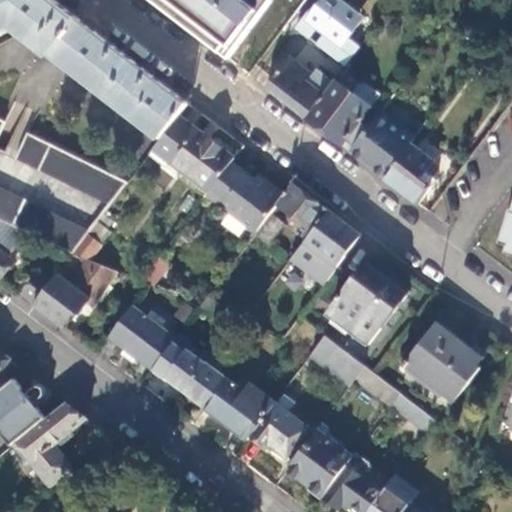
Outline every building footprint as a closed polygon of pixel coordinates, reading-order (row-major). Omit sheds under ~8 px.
[(0,0),(0,35),(17,27),(163,138),(181,115),(190,104),(171,89),(103,37),(54,0),(0,0)] [(153,0),(230,59),(273,0),(153,0)] [(351,8),(357,0),(324,0),(309,20),(342,44),(363,17),(351,8)] [(373,32),(363,24),(338,58),(347,65),(373,32)] [(290,105),(307,118),(334,82),(317,69),(314,73),(291,56),(267,87),(290,105)] [(353,93),(336,80),(334,82),(307,118),(335,140),(351,152),(369,129),(360,122),(371,107),(353,93)] [(381,95),(362,81),(353,93),(371,107),(381,95)] [(415,139),(382,112),(369,129),(351,152),(370,167),(385,178),(411,145),(415,139)] [(236,157),(181,115),(163,138),(159,143),(176,157),(172,162),(210,192),(234,160),(236,157)] [(75,254),(100,221),(129,182),(28,133),(16,156),(0,148),(0,134),(6,122),(0,118),(0,220),(36,236),(75,254)] [(159,143),(151,155),(167,167),(172,162),(176,157),(159,143)] [(434,162),(411,145),(385,178),(391,183),(418,204),(432,187),(421,178),(434,162)] [(234,160),(210,192),(208,193),(258,232),(272,215),(280,205),(278,203),(285,195),(271,184),(268,187),(234,160)] [(295,184),(293,183),(285,195),(278,203),(280,205),(314,231),(329,211),(313,199),(295,184)] [(348,226),(329,211),(314,231),(306,242),(338,268),(362,236),(348,226)] [(272,215),(258,232),(257,234),(270,244),(284,225),(272,215)] [(511,217),(502,245),(510,247),(507,256),(511,257),(511,217)] [(26,249),(36,236),(0,220),(0,276),(2,279),(15,262),(9,257),(15,250),(19,244),(26,249)] [(112,231),(100,221),(75,254),(90,260),(112,231)] [(30,253),(26,249),(19,244),(15,250),(26,258),(30,253)] [(169,266),(159,258),(141,281),(153,286),(169,266)] [(118,272),(90,260),(71,284),(58,275),(50,286),(36,304),(59,321),(65,326),(88,298),(94,301),(118,272)] [(356,334),(371,345),(409,297),(393,285),(389,291),(364,273),(334,310),(360,330),(356,334)] [(36,304),(50,286),(36,274),(21,293),(36,304)] [(148,319),(134,307),(111,336),(127,348),(122,354),(135,363),(139,358),(155,370),(176,343),(178,340),(162,329),(168,323),(153,312),(148,319)] [(409,370),(455,404),(481,370),(477,367),(484,359),(437,324),(401,373),(405,375),(409,370)] [(366,366),(327,336),(312,356),(352,386),(356,380),(366,366)] [(204,407),(226,378),(191,352),(190,353),(176,343),(155,370),(204,407)] [(0,353),(0,371),(9,360),(0,353)] [(402,394),(374,373),(366,366),(356,380),(393,407),(402,394)] [(245,393),(226,378),(204,407),(247,440),(250,436),(276,402),(252,384),(245,393)] [(16,381),(2,391),(0,392),(0,430),(12,446),(19,441),(46,418),(35,404),(42,399),(43,399),(43,398),(44,397),(45,397),(45,396),(45,392),(45,391),(44,390),(43,389),(41,388),(40,388),(38,388),(37,388),(36,389),(27,395),(16,381)] [(311,428),(276,402),(250,436),(267,448),(270,444),(288,458),(311,428)] [(71,407),(66,403),(53,413),(46,418),(19,441),(20,443),(36,462),(33,464),(52,487),(74,470),(55,446),(88,420),(71,407)] [(319,429),(288,469),(324,497),(355,456),(319,429)] [(36,462),(20,443),(13,448),(29,467),(33,464),(36,462)] [(360,511),(369,511),(392,483),(355,456),(324,497),(340,510),(346,501),(360,511)] [(404,511),(412,502),(420,492),(397,475),(392,483),(369,511),(404,511)] [(116,490),(119,508),(140,505),(143,505),(140,487),(116,490)] [(425,511),(412,502),(404,511),(425,511)]
